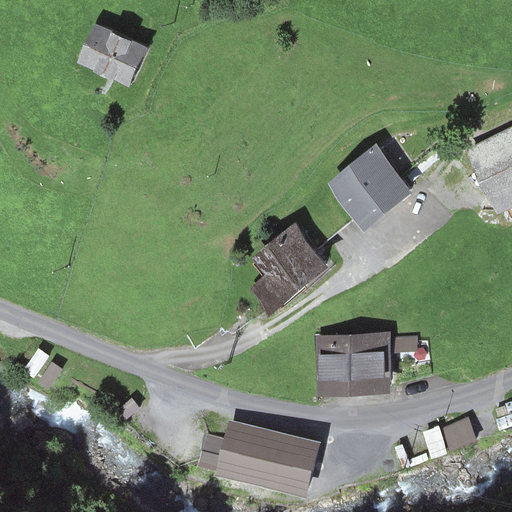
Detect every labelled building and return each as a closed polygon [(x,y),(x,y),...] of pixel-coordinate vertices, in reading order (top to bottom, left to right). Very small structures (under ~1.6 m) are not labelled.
[(100,21),(82,59),(136,83),(153,43),(100,21)] [(511,130),(476,148),(503,205),(511,200),(511,130)] [(380,145),(338,180),(372,221),(414,186),(380,145)] [(299,224),(262,254),(276,271),(258,285),(277,307),(331,263),(299,224)] [(328,390),(394,386),(391,334),(325,337),(328,390)] [(467,419),(445,428),(453,447),(475,438),(467,419)] [(321,443),(235,423),(225,468),(311,487),(321,443)]
